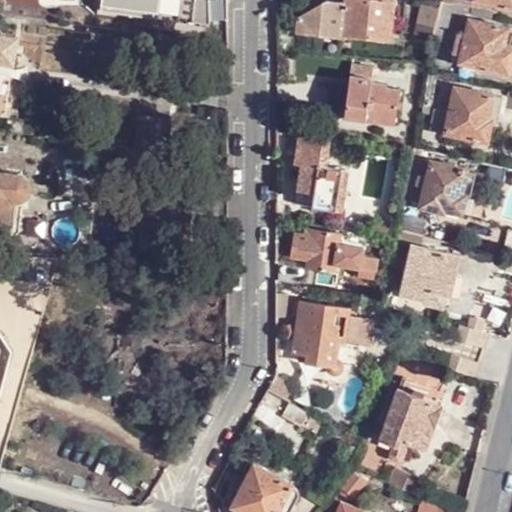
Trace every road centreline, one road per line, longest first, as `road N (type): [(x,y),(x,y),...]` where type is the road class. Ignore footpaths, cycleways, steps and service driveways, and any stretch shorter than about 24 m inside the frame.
road 1 (residential): [(255,0),(251,356),(185,488),(183,511)]
road 2 (residential): [(0,478),(121,511)]
